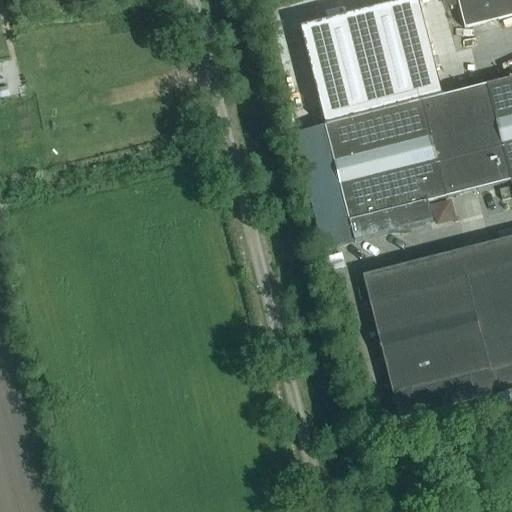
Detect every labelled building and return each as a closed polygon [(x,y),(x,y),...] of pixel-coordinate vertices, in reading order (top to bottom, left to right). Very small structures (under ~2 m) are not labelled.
[(511,0),(455,0),(463,31),(511,18),(511,0)] [(323,129),(295,136),(324,252),(353,244),(392,235),(406,235),(406,231),(431,225),(427,205),(444,201),(509,184),(511,193),(511,80),(485,88),(439,100),(413,3),(298,32),(323,129)] [(511,239),(490,245),(511,331),(511,239)] [(390,399),(511,368),(511,331),(490,245),(360,277),(390,399)] [(511,368),(390,399),(396,422),(511,393),(511,368)]
